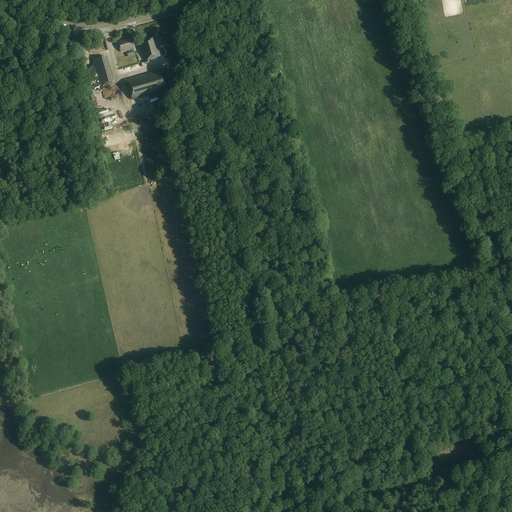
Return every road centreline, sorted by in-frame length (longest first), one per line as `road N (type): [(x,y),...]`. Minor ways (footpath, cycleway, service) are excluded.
road 1 (unclassified): [(511,295),(402,0)]
road 2 (tertiary): [(1,0),(82,25),(202,0)]
road 3 (track): [(20,50),(23,89),(59,205)]
